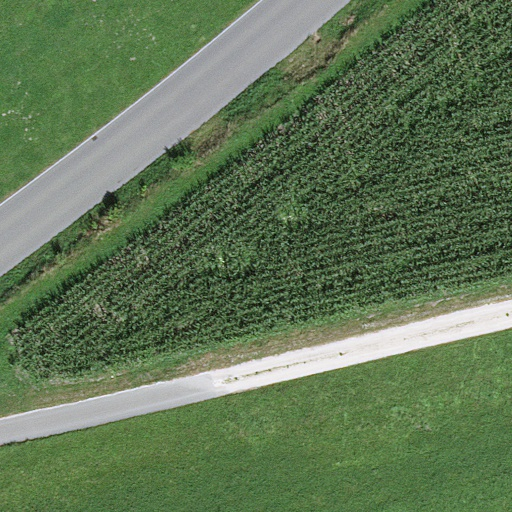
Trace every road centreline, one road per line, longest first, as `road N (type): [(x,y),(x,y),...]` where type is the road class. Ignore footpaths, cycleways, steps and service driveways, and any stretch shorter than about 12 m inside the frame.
road 1 (track): [(511,319),(0,437)]
road 2 (tertiary): [(293,0),(181,101),(0,235)]
